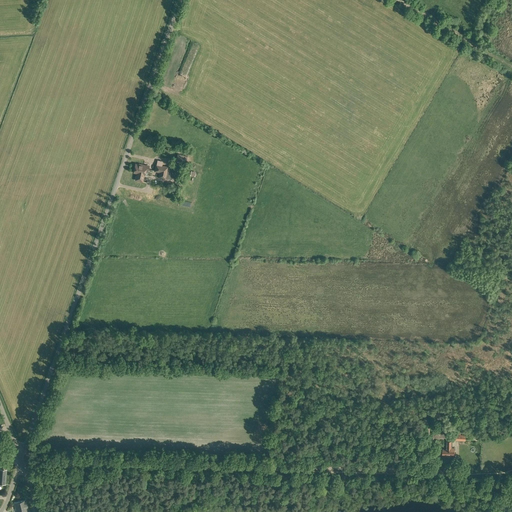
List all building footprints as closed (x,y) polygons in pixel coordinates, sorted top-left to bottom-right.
[(144,175),(145,170),(148,171),(149,167),(146,166),(135,164),(133,172),(137,173),(135,180),(142,182),(144,175)] [(168,167),(156,164),(154,172),(159,173),(158,176),(166,177),(166,176),(170,177),(171,168),(168,168),(168,167)] [(429,428),(424,427),(423,440),(432,440),(432,438),(429,438),(429,428)] [(440,455),(442,455),(454,456),(454,448),(451,448),(451,444),(447,444),(447,449),(443,449),(443,450),(440,449),(439,451),(439,453),(440,455)] [(26,500),(14,503),(16,510),(16,511),(28,511),(27,507),(26,500)]
